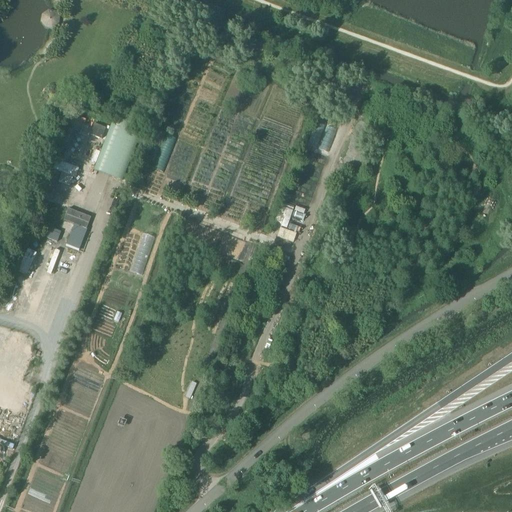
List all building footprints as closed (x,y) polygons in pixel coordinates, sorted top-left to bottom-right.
[(58,25),(60,18),(55,12),(51,11),(47,10),(42,15),(41,22),(45,28),(51,29),(52,29),(58,25)] [(94,170),(122,181),(142,128),(114,118),(102,147),(94,170)] [(90,218),(81,214),(68,209),(64,221),(74,225),(66,247),(78,251),(90,218)] [(39,219),(45,221),(47,214),(42,212),(39,219)] [(59,237),(61,232),(49,228),(45,238),(57,242),(58,238),(59,237)]
